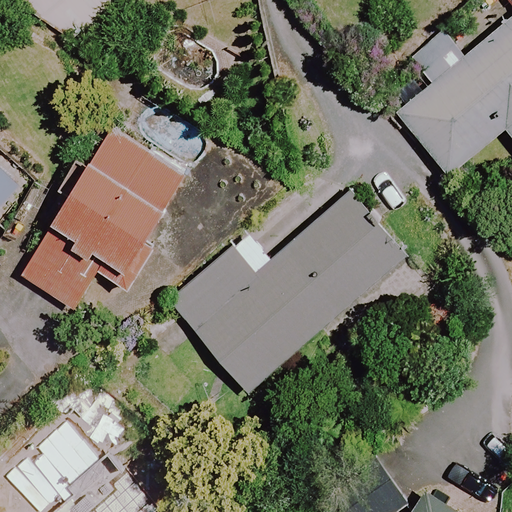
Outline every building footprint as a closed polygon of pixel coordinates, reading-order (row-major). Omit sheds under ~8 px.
[(17,0),(17,1),(71,40),(121,0),(17,0)] [(511,20),(400,115),(450,174),(505,127),(511,135),(511,20)] [(187,176),(112,128),(19,272),(76,308),(108,258),(127,270),(187,176)] [(0,208),(19,188),(0,170),(0,208)] [(406,255),(351,192),(271,262),(248,236),(170,304),(249,394),(406,255)] [(398,511),(405,507),(380,475),(332,511),(398,511)] [(452,511),(423,494),(412,511),(452,511)]
